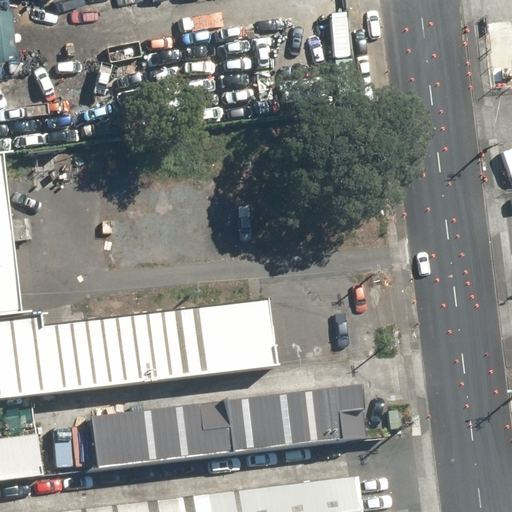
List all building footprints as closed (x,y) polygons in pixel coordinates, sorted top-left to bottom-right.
[(0,317),(14,316),(0,199),(0,317)] [(245,307),(0,334),(0,406),(253,378),(245,307)] [(363,394),(83,421),(89,486),(369,459),(363,394)] [(0,441),(0,488),(39,484),(34,437),(0,441)] [(355,511),(352,479),(68,511),(355,511)]
